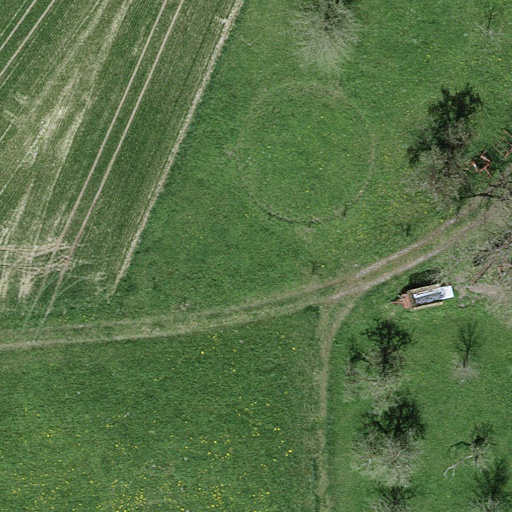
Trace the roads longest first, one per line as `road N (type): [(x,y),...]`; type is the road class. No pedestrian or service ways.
road 1 (track): [(511,188),(309,305),(0,331)]
road 2 (track): [(309,305),(324,511)]
